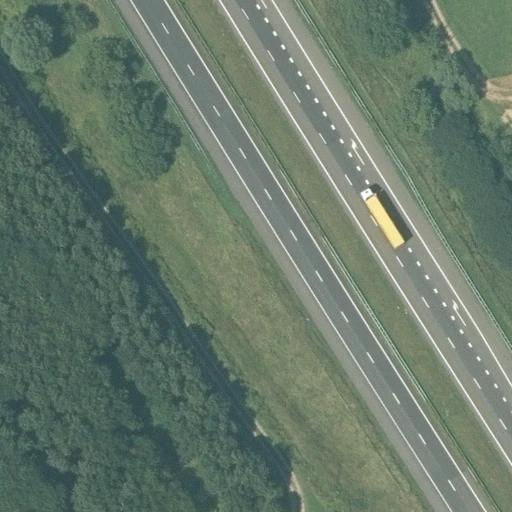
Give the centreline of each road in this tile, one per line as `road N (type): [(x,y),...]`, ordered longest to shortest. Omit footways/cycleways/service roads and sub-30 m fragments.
road 1 (motorway): [(147,0),(472,511)]
road 2 (track): [(0,53),(297,491),(302,511)]
road 3 (motorway): [(511,436),(235,0)]
road 4 (track): [(511,94),(477,84),(429,0)]
